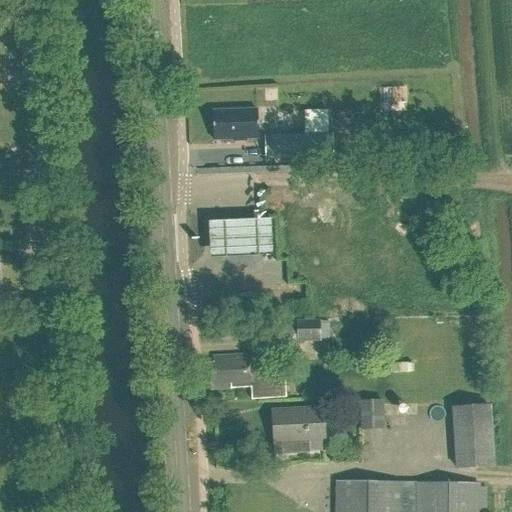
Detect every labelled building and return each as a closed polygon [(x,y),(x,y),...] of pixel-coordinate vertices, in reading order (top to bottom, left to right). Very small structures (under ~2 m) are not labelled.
[(212,121),(210,123),(210,130),(213,132),(213,140),(258,138),(257,111),(212,112),(212,121)] [(319,136),(266,137),(266,160),(320,158),(319,136)] [(272,254),(270,220),(207,223),(209,257),(272,254)] [(277,320),(278,343),(296,343),(320,342),(319,319),(296,320),(277,320)] [(214,366),(210,366),(211,390),(251,387),(252,399),(284,397),(283,377),(260,379),(259,366),(250,367),(250,356),(213,358),(214,366)] [(414,365),(391,365),(391,374),(414,374),(414,365)] [(358,404),(359,433),(382,433),(381,403),(358,404)] [(453,472),(493,469),(489,407),(450,409),(453,472)] [(322,409),(271,412),(273,445),(306,443),(307,452),(324,451),(322,409)] [(336,482),(335,511),(477,511),(478,485),(336,482)]
